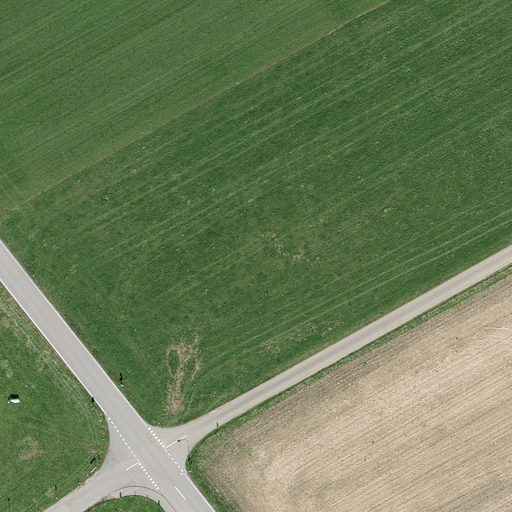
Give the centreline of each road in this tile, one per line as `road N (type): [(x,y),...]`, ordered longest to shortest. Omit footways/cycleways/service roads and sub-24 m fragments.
road 1 (unclassified): [(511,249),(146,453)]
road 2 (tertiary): [(0,263),(146,453)]
